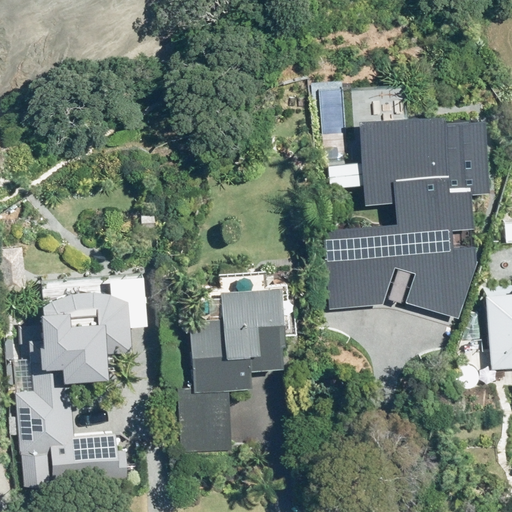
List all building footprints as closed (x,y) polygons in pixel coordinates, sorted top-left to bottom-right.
[(326,233),(331,309),(385,304),(396,268),(418,271),(406,302),(457,320),(479,260),(476,248),(456,249),(455,233),(474,231),(472,192),(490,194),(488,120),(362,126),(366,206),(396,202),(397,225),(326,233)] [(22,242),(0,242),(0,280),(23,280),(22,242)] [(221,319),(188,320),(191,386),(178,386),(180,455),(232,452),(228,389),(251,387),(250,370),(283,369),(280,287),(219,291),(221,319)] [(29,348),(33,391),(15,394),(24,488),(126,478),(123,449),(113,450),(111,431),(72,435),(67,383),(106,380),(104,351),(130,351),(126,301),(114,296),(104,293),(92,292),(80,292),(69,294),(58,297),(49,302),(41,306),(41,314),(38,315),(38,327),(18,328),(20,348),(29,348)] [(511,297),(487,299),(492,366),(511,364),(511,297)] [(476,338),(464,339),(466,356),(478,354),(476,338)] [(459,358),(453,361),(451,363),(450,365),(449,367),(448,370),(448,373),(448,375),(448,378),(449,380),(451,383),(453,385),(455,386),(457,387),(460,388),(462,389),(465,389),(467,388),(470,388),(472,386),(474,385),(476,383),(478,380),(479,378),(479,375),(479,373),(479,370),(479,367),(477,365),(476,363),(474,361),(472,359),(470,358),(467,357),(464,357),(462,357),(459,358)] [(454,390),(447,392),(444,394),(442,396),(441,399),(440,401),(439,404),(439,407),(439,410),(440,412),(441,415),(443,418),(444,420),(447,421),(449,423),(452,424),(455,424),(458,424),(461,423),(463,422),(466,421),(468,419),(470,417),(471,415),(472,412),(473,409),(473,406),(473,403),(472,401),(471,398),(469,396),(467,394),(465,392),(462,391),(459,390),(457,390),(454,390)]
